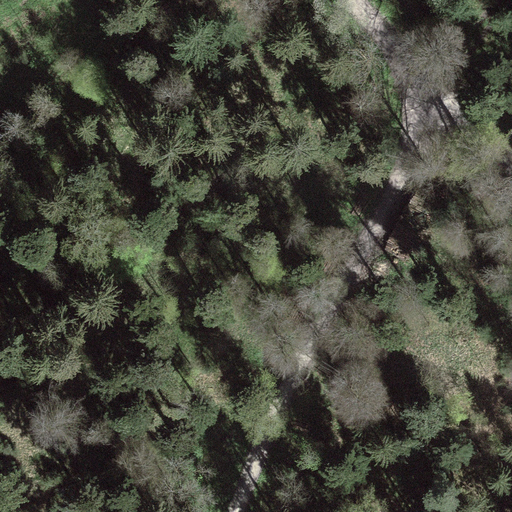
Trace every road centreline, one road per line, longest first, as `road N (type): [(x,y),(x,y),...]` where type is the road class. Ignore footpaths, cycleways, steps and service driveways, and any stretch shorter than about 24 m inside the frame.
road 1 (track): [(228,511),(254,438),(427,97)]
road 2 (track): [(427,97),(351,0)]
